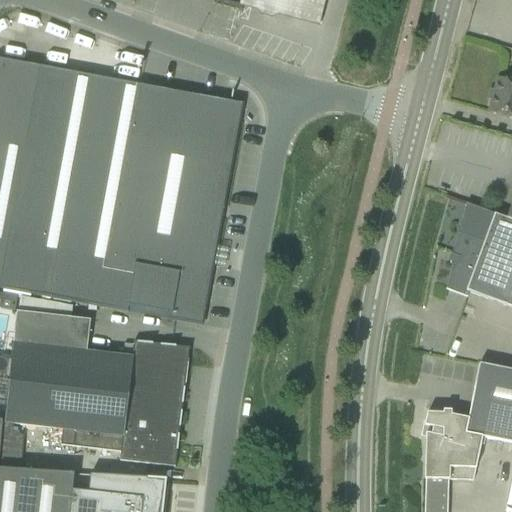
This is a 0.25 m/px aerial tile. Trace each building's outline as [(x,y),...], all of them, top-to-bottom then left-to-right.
[(219,0),(316,24),(321,0),(219,0)] [(42,73),(8,67),(0,88),(0,293),(1,286),(65,298),(104,84),(42,73)] [(511,83),(497,79),(487,114),(511,120),(511,83)] [(223,106),(104,84),(65,298),(126,309),(125,313),(170,321),(170,317),(197,322),(234,123),(223,106)] [(445,291),(467,299),(468,294),(511,310),(511,222),(465,206),(457,234),(451,256),(459,259),(456,265),(452,264),(445,291)] [(63,430),(177,444),(188,349),(136,343),(134,358),(89,353),(93,322),(17,314),(5,423),(11,424),(63,431),(63,430)] [(511,372),(478,365),(466,421),(450,417),(450,413),(442,412),(442,415),(426,415),(424,427),(432,429),(430,437),(426,436),(425,481),(448,482),(472,483),(475,468),(481,439),(511,445),(511,372)] [(0,422),(0,471),(18,473),(21,438),(10,433),(11,424),(5,423),(0,422)] [(174,469),(177,444),(63,430),(63,431),(62,446),(74,447),(122,453),(121,463),(174,469)] [(72,477),(0,471),(0,511),(160,511),(164,483),(89,478),(89,495),(70,494),(72,477)]
